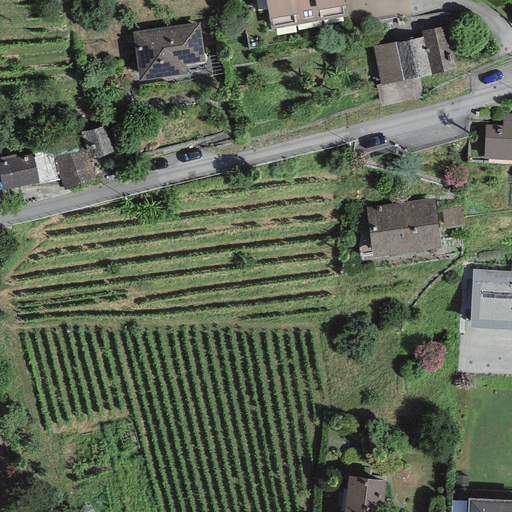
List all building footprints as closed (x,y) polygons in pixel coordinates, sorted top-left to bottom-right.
[(267,0),(272,25),(347,12),(345,0),(267,0)] [(409,0),(345,0),(347,12),(349,20),(411,8),(409,0)] [(199,20),(133,31),(141,75),(184,68),(183,61),(205,57),(199,20)] [(421,35),(373,46),(382,83),(460,65),(450,22),(420,29),(421,35)] [(511,112),(503,112),(503,123),(485,123),(484,154),(511,155),(511,112)] [(38,148),(2,153),(6,180),(42,175),(38,148)] [(433,195),(367,205),(370,225),(362,226),(360,240),(360,252),(373,251),(440,241),(433,195)] [(511,268),(511,269),(473,267),(470,321),(511,322),(511,268)] [(382,511),(385,474),(347,471),(343,511),(382,511)] [(511,511),(511,496),(468,494),(467,511),(511,511)]
